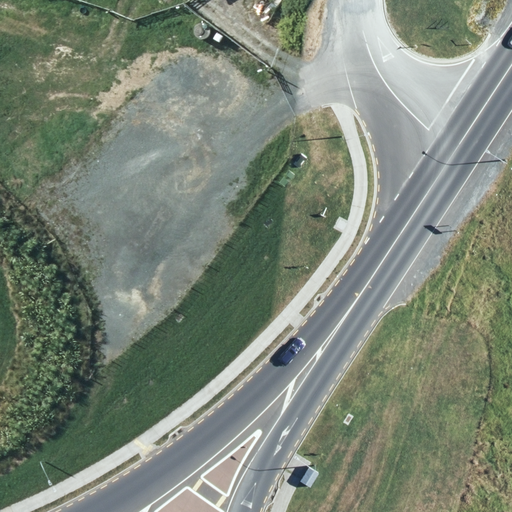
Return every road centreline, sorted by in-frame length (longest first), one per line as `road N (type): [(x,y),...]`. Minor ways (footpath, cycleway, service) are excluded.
road 1 (secondary): [(107,511),(202,446),(254,393),(443,132)]
road 2 (secondary): [(475,154),(288,416),(245,511)]
road 3 (unclassified): [(443,132),(383,78),(372,0)]
